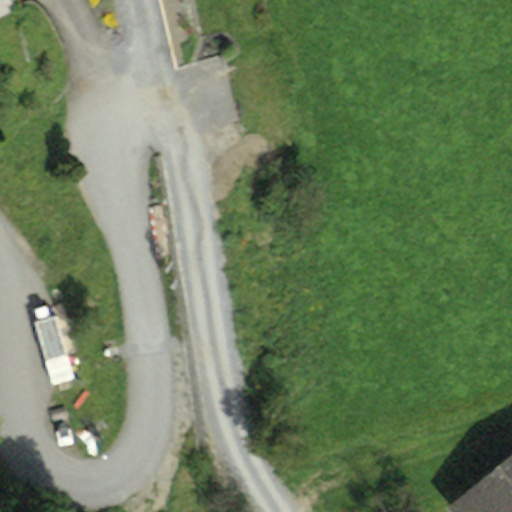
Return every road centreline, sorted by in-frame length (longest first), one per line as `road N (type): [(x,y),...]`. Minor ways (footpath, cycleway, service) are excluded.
road 1 (residential): [(170,98),(114,127),(103,153),(140,259),(156,359),(161,427),(154,469),(130,493),(102,503),(58,495),(29,465),(15,301),(0,262)]
road 2 (residential): [(281,511),(221,395),(170,98)]
